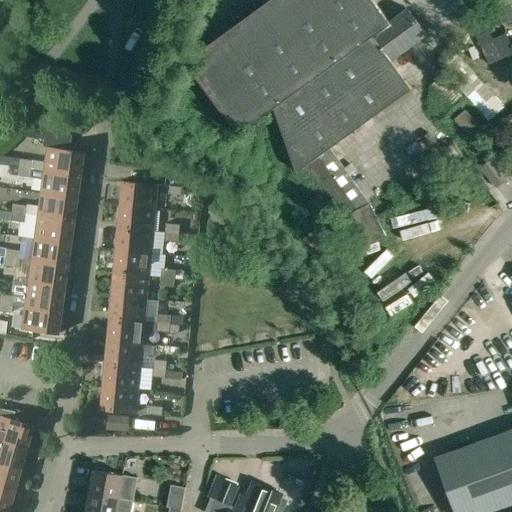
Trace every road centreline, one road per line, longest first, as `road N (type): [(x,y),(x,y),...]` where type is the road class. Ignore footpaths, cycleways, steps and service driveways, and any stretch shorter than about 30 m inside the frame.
road 1 (residential): [(343,429),(511,224)]
road 2 (residential): [(68,383),(104,123)]
road 3 (residential): [(198,444),(286,445),(343,429)]
road 4 (residential): [(58,445),(198,444)]
